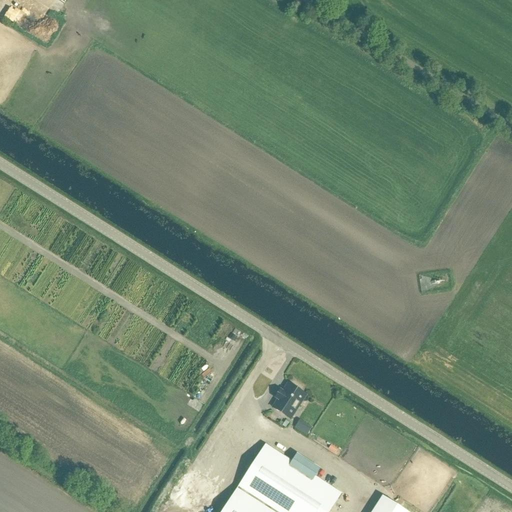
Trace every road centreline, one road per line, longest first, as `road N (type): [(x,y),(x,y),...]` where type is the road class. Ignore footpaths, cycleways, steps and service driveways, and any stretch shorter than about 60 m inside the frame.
road 1 (tertiary): [(511,488),(0,164)]
road 2 (unclassified): [(511,128),(304,0)]
